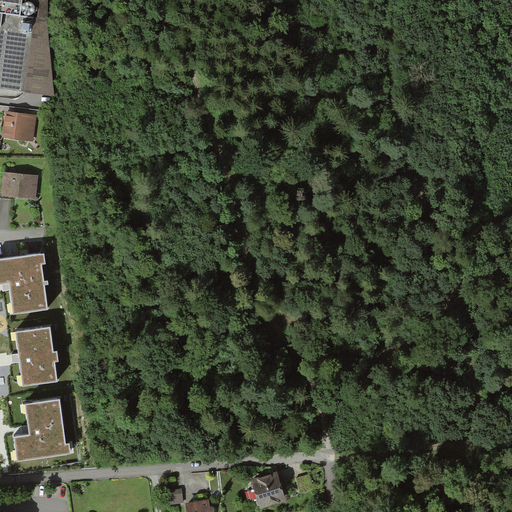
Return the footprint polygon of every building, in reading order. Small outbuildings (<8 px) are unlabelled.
[(0,0),(0,9),(4,10),(0,41),(0,94),(26,98),(36,24),(23,22),(25,0),(0,0)] [(8,108),(4,133),(32,138),(36,112),(8,108)] [(5,169),(3,192),(35,194),(37,172),(5,169)] [(51,309),(44,252),(32,254),(0,257),(0,282),(9,281),(13,314),(51,309)] [(60,379),(58,364),(63,363),(60,348),(56,349),(52,324),(15,330),(24,385),(60,379)] [(15,437),(18,460),(70,453),(62,397),(25,402),(30,435),(15,437)] [(253,469),(261,498),(286,492),(279,462),(253,469)] [(168,489),(170,504),(183,503),(182,488),(168,489)] [(186,503),(186,511),(211,511),(210,500),(186,503)]
